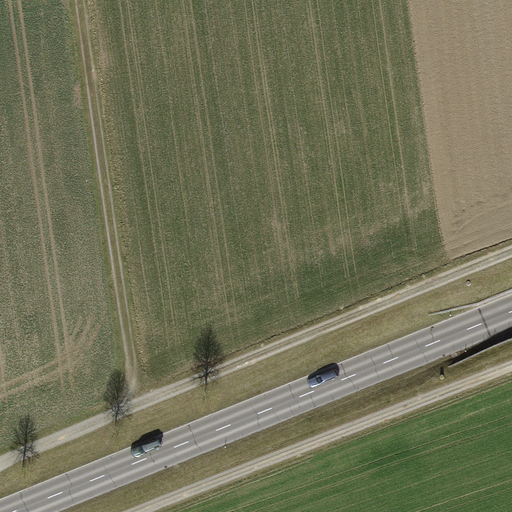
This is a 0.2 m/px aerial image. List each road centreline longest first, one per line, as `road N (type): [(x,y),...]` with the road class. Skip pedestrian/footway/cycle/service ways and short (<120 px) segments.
road 1 (track): [(0,467),(511,252)]
road 2 (tertiary): [(511,312),(20,511)]
road 3 (track): [(80,0),(138,405)]
road 4 (track): [(147,511),(511,368)]
